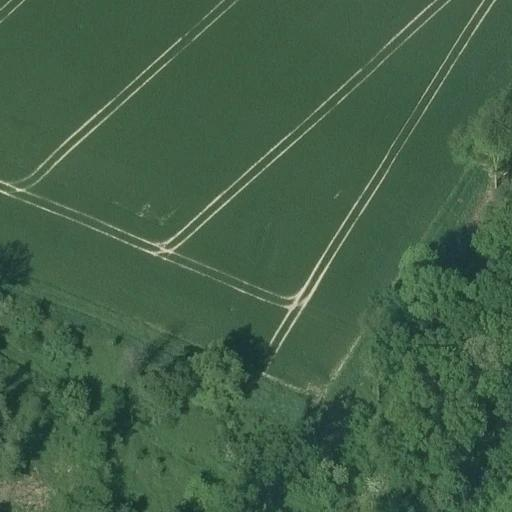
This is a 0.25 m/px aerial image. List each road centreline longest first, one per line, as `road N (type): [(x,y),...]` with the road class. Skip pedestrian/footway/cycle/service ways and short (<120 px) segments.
road 1 (track): [(0,276),(322,406),(511,126)]
road 2 (track): [(312,511),(0,347)]
